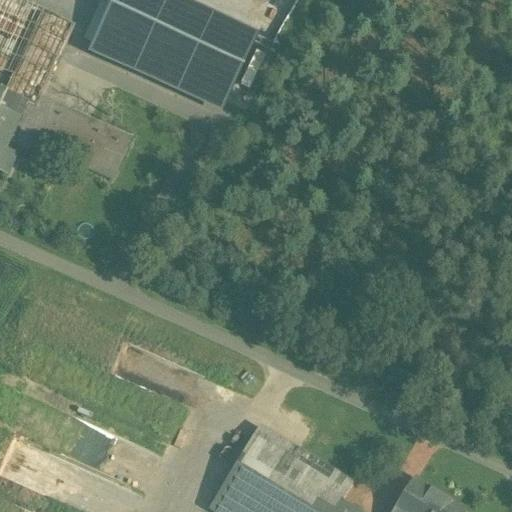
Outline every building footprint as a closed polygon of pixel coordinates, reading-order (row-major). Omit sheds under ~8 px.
[(72,26),(14,0),(0,0),(0,79),(32,94),(40,97),(72,26)] [(237,47),(136,0),(102,0),(87,34),(215,93),(237,47)] [(32,94),(0,79),(0,173),(6,175),(14,158),(4,153),(8,144),(32,94)] [(40,97),(32,94),(8,144),(42,160),(46,152),(113,182),(132,140),(40,97)] [(352,485),(290,448),(259,430),(209,511),(211,511),(349,511),(351,510),(352,485)] [(463,511),(426,489),(411,511),(355,511),(351,510),(349,511),(463,511)]
